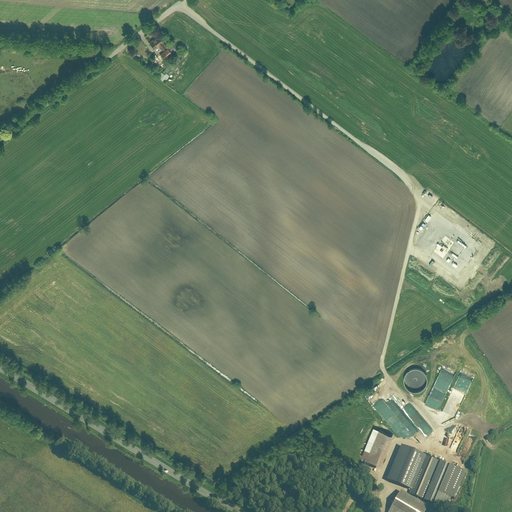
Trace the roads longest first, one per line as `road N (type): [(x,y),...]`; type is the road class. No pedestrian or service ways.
road 1 (tertiary): [(237,511),(0,367)]
road 2 (track): [(417,198),(378,366),(431,433)]
road 3 (residential): [(0,139),(185,0)]
